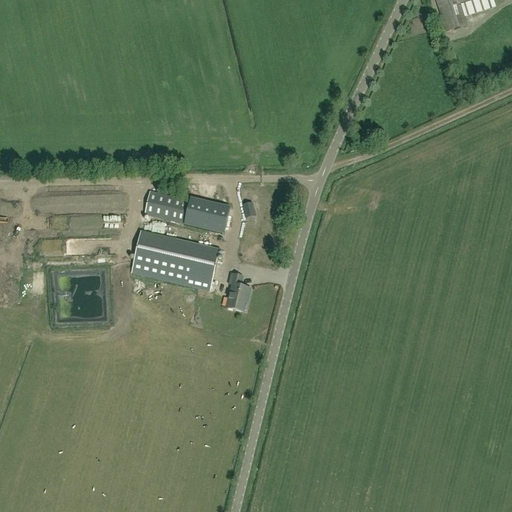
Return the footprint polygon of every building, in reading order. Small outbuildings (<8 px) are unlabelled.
[(496,8),(493,0),(436,0),(447,33),(468,26),(465,18),(496,8)] [(190,203),(151,193),(145,215),(185,225),(190,203)] [(243,206),(246,219),(256,218),(253,204),(243,206)] [(202,216),(206,228),(233,221),(230,208),(202,216)] [(220,251),(141,233),(131,274),(210,293),(220,251)] [(227,309),(244,313),(247,299),(248,300),(251,290),(241,288),(244,278),(231,275),(229,285),(232,286),(227,309)]
